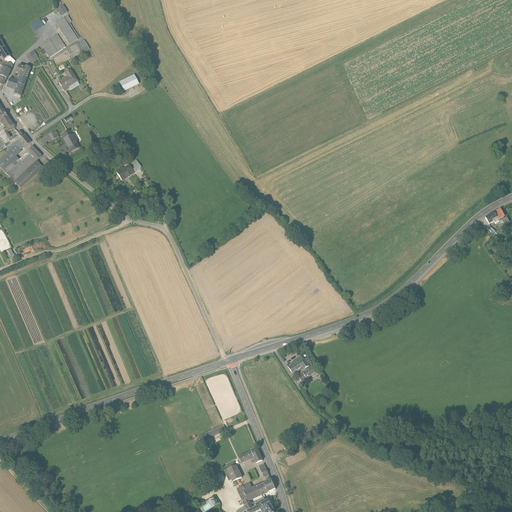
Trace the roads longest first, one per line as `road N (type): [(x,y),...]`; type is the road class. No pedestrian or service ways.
road 1 (residential): [(228,360),(165,229),(111,206),(39,147),(0,96)]
road 2 (tertiary): [(511,196),(475,218),(365,315),(228,360)]
road 3 (tertiary): [(228,360),(0,441)]
road 4 (tertiary): [(286,511),(228,360)]
